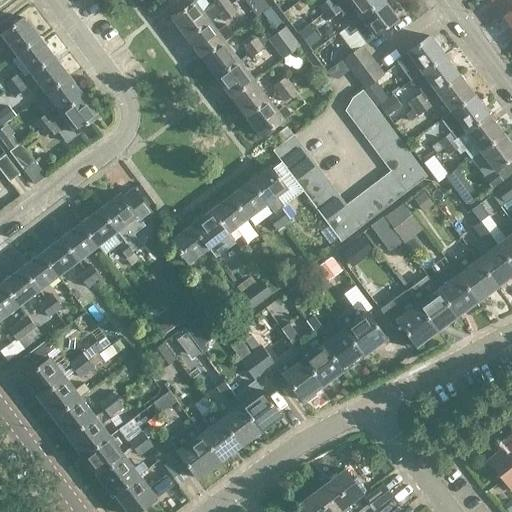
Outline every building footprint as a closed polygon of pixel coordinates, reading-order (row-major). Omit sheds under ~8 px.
[(172,19),(187,39),(210,22),(219,15),(232,5),(228,0),(213,0),(211,2),(212,3),(201,11),(195,2),(192,0),(186,0),(175,9),(179,14),(172,19)] [(263,0),(245,0),(253,11),(265,3),(263,0)] [(324,15),(337,4),(333,0),(330,0),(319,8),(324,15)] [(343,0),(337,4),(343,12),(342,12),(345,16),(343,17),(350,26),(383,1),(382,0),(343,0)] [(383,1),(350,26),(350,27),(345,31),(351,38),(358,33),(366,44),(367,45),(377,38),(388,29),(398,21),(383,1)] [(337,4),(324,15),(329,22),(342,12),(343,12),(337,4)] [(237,12),(232,5),(219,15),(224,22),(237,12)] [(263,14),(269,22),(276,16),(270,8),(263,14)] [(511,10),(503,17),(511,28),(511,10)] [(16,55),(38,38),(23,19),(1,35),(16,55)] [(310,21),(296,31),(307,46),(321,35),(310,21)] [(187,39),(202,58),(224,42),(234,34),(226,24),(217,32),(210,22),(187,39)] [(301,46),(286,27),(269,40),(283,59),(301,46)] [(249,55),(262,45),(257,37),(244,47),(249,55)] [(430,37),(409,53),(405,55),(398,61),(400,64),(412,81),(423,73),(445,57),(430,37)] [(53,58),(38,38),(16,55),(31,75),(53,58)] [(202,58),(217,78),(239,61),(224,42),(202,58)] [(343,61),(350,70),(350,71),(371,56),(363,46),(343,61)] [(430,82),(420,90),(423,93),(424,93),(429,100),(438,93),(460,77),(445,57),(423,73),(430,82)] [(68,78),(53,58),(31,75),(46,94),(68,78)] [(217,78),(232,98),(254,81),(239,61),(217,78)] [(343,61),(327,72),(331,78),(338,79),(350,70),(343,61)] [(357,80),(365,90),(385,75),(378,65),(357,80)] [(10,91),(23,81),(18,74),(4,84),(10,91)] [(279,94),(292,84),(287,77),(274,87),(279,94)] [(474,97),(460,77),(438,93),(453,113),(474,97)] [(83,97),(68,78),(46,94),(61,114),(83,97)] [(28,87),(23,81),(10,91),(15,97),(28,87)] [(232,98),(247,117),(269,101),(254,81),(232,98)] [(296,96),(312,102),(317,88),(301,83),(296,96)] [(292,84),(279,94),(284,100),(297,91),(292,84)] [(346,110),(347,112),(367,96),(363,90),(352,98),(346,110)] [(424,93),(423,93),(411,102),(416,109),(429,100),(424,93)] [(347,112),(354,122),(375,106),(367,96),(347,112)] [(57,128),(52,132),(54,135),(58,132),(67,143),(79,134),(78,132),(98,117),(83,97),(61,114),(52,121),(57,128)] [(452,133),(457,140),(489,117),(474,97),(453,113),(442,120),(452,133)] [(429,100),(416,109),(408,115),(412,122),(434,106),(429,100)] [(247,117),(262,137),(294,113),(287,105),(277,112),(269,101),(247,117)] [(386,101),(380,106),(387,116),(394,111),(386,101)] [(375,106),(354,122),(362,132),(382,116),(376,107),(375,106)] [(39,131),(52,121),(47,114),(34,124),(39,131)] [(362,132),(369,142),(390,126),(382,116),(362,132)] [(462,148),(471,160),(474,158),(482,152),(504,136),(489,117),(457,140),(462,148)] [(52,121),(39,131),(44,138),(52,132),(57,128),(52,121)] [(369,142),(377,152),(397,136),(390,126),(369,142)] [(292,135),(288,130),(285,129),(278,134),(284,142),(292,135)] [(452,133),(433,147),(438,154),(445,149),(457,140),(452,133)] [(273,150),(281,161),(302,145),(294,134),(292,135),(284,142),(273,150)] [(377,152),(384,162),(405,146),(397,136),(377,152)] [(511,161),(511,147),(504,136),(474,158),(481,168),(485,165),(492,175),(485,180),(493,189),(507,179),(500,170),(502,168),(511,161)] [(445,149),(450,156),(457,151),(462,148),(457,140),(445,149)] [(19,145),(9,153),(23,171),(33,164),(19,145)] [(281,161),(282,162),(289,171),(310,155),(302,145),(281,161)] [(384,162),(391,171),(391,170),(407,191),(427,176),(405,146),(384,162)] [(310,155),(289,171),(296,181),(317,165),(310,155)] [(0,171),(8,183),(19,175),(5,156),(0,159),(0,171)] [(271,167),(251,182),(267,204),(268,204),(274,212),(281,206),(282,207),(304,191),(296,181),(289,171),(282,162),(273,169),(271,167)] [(317,165),(296,181),(304,191),(325,175),(317,165)] [(391,171),(381,178),(396,199),(407,191),(391,170),(391,171)] [(325,175),(304,191),(311,201),(332,185),(325,175)] [(381,178),(371,186),(386,207),(396,199),(381,178)] [(511,198),(511,180),(496,192),(505,204),(511,198)] [(231,197),(248,219),(267,204),(251,182),(231,197)] [(332,185),(311,201),(318,211),(339,195),(332,185)] [(361,193),(376,214),(386,207),(371,186),(361,193)] [(473,189),(463,197),(468,203),(473,204),(480,198),(473,189)] [(132,236),(144,227),(141,223),(152,214),(134,190),(133,191),(136,195),(125,202),(123,199),(120,195),(100,210),(117,233),(131,251),(139,245),(132,236)] [(413,200),(423,212),(433,205),(423,192),(413,200)] [(351,201),(362,215),(366,222),(376,214),(361,193),(351,201)] [(318,211),(326,221),(347,205),(346,204),(339,195),(318,211)] [(231,197),(212,212),(228,234),(248,219),(231,197)] [(347,205),(326,221),(336,234),(362,215),(351,201),(346,204),(347,205)] [(482,224),(490,218),(481,205),(472,211),(481,224),(482,223),(482,224)] [(281,206),(274,212),(284,225),(291,220),(282,207),(281,206)] [(411,223),(399,207),(385,217),(397,234),(411,223)] [(98,247),(104,256),(117,247),(117,246),(124,241),(100,210),(81,225),(98,247)] [(212,212),(192,226),(209,248),(216,258),(235,243),(228,234),(212,212)] [(277,230),(284,225),(274,212),(267,216),(277,230)] [(336,234),(341,241),(366,222),(362,215),(336,234)] [(482,223),(481,224),(474,229),(484,243),(492,237),(482,224),(482,223)] [(81,225),(61,240),(78,262),(98,247),(81,225)] [(188,264),(209,248),(192,226),(172,242),(188,264)] [(511,235),(499,245),(498,246),(511,264),(511,235)] [(242,238),(235,243),(245,256),(252,250),(242,238)] [(78,262),(61,240),(41,255),(58,277),(78,262)] [(352,266),(372,251),(364,240),(343,254),(352,266)] [(117,246),(117,247),(126,260),(131,251),(124,241),(117,246)] [(511,264),(498,246),(478,261),(498,287),(511,276),(511,264)] [(41,255),(22,269),(38,292),(58,277),(41,255)] [(309,268),(308,267),(302,258),(286,269),(293,279),(309,268)] [(319,270),(326,280),(339,270),(331,261),(319,270)] [(478,261),(458,275),(478,302),(498,287),(478,261)] [(92,265),(84,271),(94,284),(102,278),(92,265)] [(212,281),(202,267),(195,273),(205,286),(212,281)] [(22,269),(2,284),(19,307),(38,292),(22,269)] [(94,284),(84,271),(78,275),(88,288),(94,284)] [(178,274),(170,281),(175,287),(183,280),(178,274)] [(440,275),(432,281),(438,290),(458,317),(478,302),(458,275),(447,284),(440,275)] [(407,291),(409,293),(418,305),(437,332),(458,317),(438,290),(432,281),(431,280),(421,287),(418,283),(407,291)] [(0,320),(19,307),(2,284),(0,285),(0,320)] [(253,308),(266,298),(256,285),(243,295),(253,308)] [(387,306),(381,311),(391,325),(397,321),(416,347),(437,332),(418,305),(409,293),(395,303),(397,305),(390,310),(387,306)] [(45,300),(55,314),(63,308),(53,294),(45,300)] [(55,314),(45,300),(39,305),(49,318),(55,314)] [(171,313),(158,322),(166,334),(179,324),(171,313)] [(186,327),(201,347),(219,334),(203,313),(186,327)] [(344,331),(364,357),(387,340),(368,313),(344,331)] [(317,334),(324,329),(314,316),(307,321),(317,334)] [(9,330),(18,342),(36,329),(28,317),(9,330)] [(286,337),(295,349),(303,344),(294,331),(286,337)] [(344,331),(324,345),(344,372),(364,357),(344,331)] [(177,340),(183,348),(191,342),(185,334),(177,340)] [(257,343),(252,336),(245,341),(250,348),(257,343)] [(48,339),(28,354),(35,364),(55,349),(48,339)] [(176,360),(164,343),(151,353),(163,370),(176,360)] [(303,344),(295,349),(298,353),(298,352),(324,387),(344,372),(324,345),(311,355),(303,344)] [(250,353),(265,374),(276,365),(262,345),(250,353)] [(298,352),(298,353),(277,368),(303,403),(324,387),(298,352)] [(75,371),(89,360),(83,353),(69,363),(75,371)] [(265,374),(250,353),(241,361),(256,381),(265,374)] [(23,379),(31,390),(34,388),(40,397),(64,379),(49,359),(23,379)] [(89,360),(75,371),(81,378),(94,368),(89,360)] [(38,399),(46,410),(49,408),(55,417),(79,398),(64,379),(40,397),(38,399)] [(226,402),(234,396),(224,382),(216,387),(226,402)] [(282,418),(257,384),(250,390),(249,389),(236,399),(242,407),(261,433),(282,418)] [(105,410),(118,399),(113,392),(99,402),(105,410)] [(153,404),(153,405),(161,415),(177,402),(169,392),(153,404)] [(53,418),(61,429),(63,427),(70,436),(94,418),(79,398),(55,417),(53,418)] [(118,399),(105,410),(110,417),(124,407),(118,399)] [(242,407),(222,421),(241,448),(261,433),(242,407)] [(203,420),(211,430),(202,436),(221,462),(241,448),(222,421),(214,411),(203,420)] [(67,438),(76,449),(78,447),(85,456),(109,438),(94,418),(70,436),(67,438)] [(135,449),(148,439),(143,432),(129,442),(135,449)] [(221,462),(202,436),(178,453),(197,480),(221,462)] [(82,458),(91,469),(93,467),(100,475),(124,457),(109,438),(85,456),(82,458)] [(148,439),(135,449),(140,456),(154,446),(148,439)] [(511,453),(507,447),(487,462),(511,492),(511,453)] [(164,465),(174,478),(183,471),(170,453),(164,457),(168,462),(164,465)] [(97,477),(106,488),(108,486),(114,495),(139,477),(124,457),(100,475),(97,477)] [(321,488),(339,511),(340,511),(363,495),(345,471),(321,488)] [(114,495),(112,497),(122,510),(124,507),(127,511),(138,511),(156,499),(173,486),(165,477),(148,490),(139,477),(114,495)] [(448,492),(463,508),(477,495),(462,479),(448,492)] [(372,511),(373,511),(393,497),(384,485),(364,500),(372,511)] [(339,511),(321,488),(300,505),(305,511),(339,511)]
